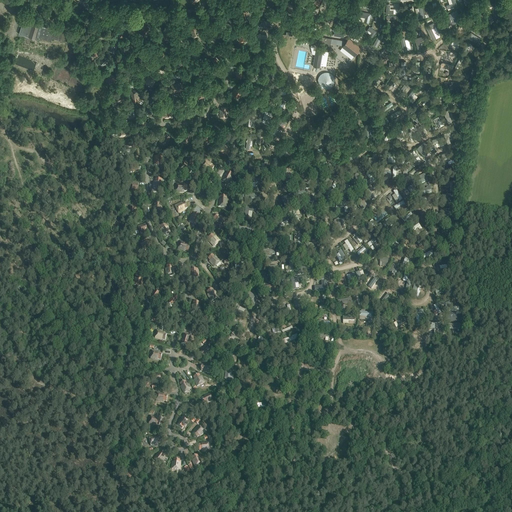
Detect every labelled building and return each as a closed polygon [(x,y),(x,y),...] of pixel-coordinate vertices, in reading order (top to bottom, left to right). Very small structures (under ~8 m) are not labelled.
[(366,9),(372,10),(374,3),(367,1),(366,9)] [(248,12),(247,9),(242,10),(243,13),(241,13),(243,21),(251,18),(249,11),(248,12)] [(211,20),(218,17),(216,10),(208,13),(211,20)] [(461,21),(457,11),(450,14),(454,24),(461,21)] [(494,19),(487,14),(485,17),(492,22),(494,19)] [(68,39),(70,34),(23,19),(19,34),(38,40),(39,38),(51,41),(52,38),(63,41),(64,38),(68,39)] [(437,39),(430,24),(426,27),(432,41),(437,39)] [(151,28),(147,25),(146,28),(144,26),(140,33),(146,37),(150,31),(149,31),(151,28)] [(197,28),(196,25),(191,26),(192,29),(190,30),(193,37),(200,34),(198,27),(197,28)] [(121,38),(125,31),(118,28),(114,34),(121,38)] [(484,34),(475,29),(473,32),(482,37),(484,34)] [(98,40),(106,37),(103,30),(96,32),(98,40)] [(219,32),(219,30),(212,30),(212,38),(219,38),(219,37),(222,37),(222,32),(219,32)] [(422,31),(411,33),(416,51),(430,47),(424,34),(422,31)] [(240,42),(248,40),(247,32),(239,34),(240,42)] [(480,38),(471,33),(469,36),(478,41),(480,38)] [(373,44),(377,46),(382,37),(378,35),(373,44)] [(315,50),(313,66),(320,68),(322,50),(329,52),(331,39),(320,37),(318,45),(311,44),(310,47),(313,47),(313,50),(315,50)] [(414,48),(411,38),(404,40),(407,51),(414,48)] [(360,48),(349,39),(342,47),(354,56),(360,48)] [(114,53),(117,46),(110,43),(107,50),(114,53)] [(97,57),(99,49),(92,47),(89,54),(97,57)] [(218,58),(224,55),(221,48),(214,52),(218,58)] [(238,61),(246,60),(244,52),(236,54),(238,61)] [(328,67),(331,54),(326,52),(322,66),(328,67)] [(164,61),(163,53),(155,54),(156,61),(157,60),(157,64),(162,63),(162,61),(164,61)] [(180,57),(179,54),(178,54),(175,57),(176,59),(174,60),(177,67),(184,63),(181,57),(180,57)] [(102,67),(108,62),(103,56),(97,61),(102,67)] [(223,77),(224,73),(222,72),(223,70),(215,67),(212,75),(219,77),(219,76),(223,77)] [(272,77),(267,69),(264,71),(269,79),(272,77)] [(237,80),(244,78),(243,70),(235,72),(237,80)] [(113,84),(116,77),(109,74),(106,81),(113,84)] [(154,79),(156,76),(152,74),(151,76),(149,75),(145,82),(152,86),(155,80),(154,79)] [(426,85),(417,79),(415,83),(424,88),(426,85)] [(179,86),(179,84),(171,85),(172,92),(179,91),(179,90),(182,90),(182,85),(179,86)] [(238,98),(242,92),(236,87),(231,94),(238,98)] [(197,99),(205,97),(202,89),(195,92),(197,99)] [(138,97),(138,90),(130,90),(130,97),(131,97),(132,101),(136,100),(136,98),(138,97)] [(120,96),(120,94),(112,96),(114,103),(121,101),(121,100),(124,100),(123,95),(120,96)] [(393,105),(391,102),(384,107),(386,110),(393,105)] [(154,108),(155,105),(150,104),(150,106),(148,106),(145,113),(153,115),(155,109),(154,108)] [(192,110),(192,107),(184,108),(185,116),(192,115),(192,114),(195,114),(194,109),(192,110)] [(226,111),(227,108),(222,107),(222,110),(220,110),(219,117),(226,118),(227,111),(226,111)] [(401,115),(399,111),(390,116),(392,120),(401,115)] [(390,121),(384,114),(381,116),(386,124),(390,121)] [(443,126),(438,117),(434,119),(438,128),(443,126)] [(127,130),(127,128),(119,128),(120,136),(127,136),(127,135),(130,135),(130,130),(127,130)] [(189,137),(190,134),(186,132),(185,135),(183,134),(181,141),(188,144),(190,137),(189,137)] [(209,138),(210,135),(206,133),(205,135),(203,135),(200,142),(208,145),(210,138),(209,138)] [(169,136),(166,134),(164,136),(162,134),(158,141),(165,145),(168,139),(169,136)] [(226,154),(229,150),(227,149),(228,147),(222,142),(217,149),(223,153),(223,152),(226,154)] [(293,152),(287,142),(284,144),(289,154),(293,152)] [(130,146),(129,144),(122,147),(124,154),(131,152),(130,151),(134,150),(132,146),(130,146)] [(351,160),(354,158),(349,149),(346,151),(351,160)] [(162,164),(162,157),(155,156),(154,164),(162,164)] [(211,172),(213,168),(211,167),(212,165),(205,161),(201,167),(207,171),(208,170),(211,172)] [(130,171),(138,171),(138,163),(130,164),(130,171)] [(189,175),(192,171),(190,169),(191,168),(185,163),(180,169),(186,173),(187,173),(189,175)] [(290,182),(284,170),(281,172),(287,184),(290,182)] [(231,177),(233,174),(229,172),(228,175),(226,174),(222,181),(229,184),(232,178),(231,177)] [(376,180),(369,172),(366,174),(373,183),(376,180)] [(336,177),(332,174),(324,182),(328,186),(336,177)] [(161,182),(161,179),(157,178),(156,181),(154,181),(154,189),(161,189),(162,182),(161,182)] [(375,198),(369,190),(366,192),(372,200),(375,198)] [(400,202),(403,200),(397,190),(394,192),(400,202)] [(226,200),(226,197),(221,196),(221,199),(219,199),(219,206),(226,207),(227,200),(226,200)] [(285,197),(281,199),(286,209),(290,207),(285,197)] [(315,203),(313,199),(301,203),(303,207),(315,203)] [(405,205),(403,201),(394,207),(396,210),(405,205)] [(183,204),(182,202),(175,206),(178,213),(184,210),(184,209),(187,207),(185,203),(183,204)] [(160,206),(160,203),(155,203),(155,206),(153,206),(153,213),(161,213),(161,206),(160,206)] [(131,212),(138,211),(137,204),(130,205),(131,212)] [(198,218),(199,216),(195,213),(194,216),(192,215),(188,222),(195,225),(198,219),(198,218)] [(381,221),(388,216),(385,213),(379,218),(381,221)] [(413,215),(411,213),(404,219),(406,221),(413,215)] [(219,217),(217,215),(214,218),(215,220),(214,221),(219,227),(225,222),(220,217),(219,217)] [(377,226),(372,219),(369,221),(374,228),(377,226)] [(140,234),(147,231),(145,224),(137,226),(140,234)] [(167,227),(166,224),(161,226),(162,228),(160,229),(163,236),(171,233),(168,226),(167,227)] [(412,233),(421,227),(419,224),(410,230),(412,233)] [(371,233),(365,226),(362,228),(368,236),(371,233)] [(363,242),(356,234),(354,236),(360,244),(363,242)] [(214,237),(212,235),(208,237),(210,239),(208,241),(213,247),(219,242),(215,236),(214,237)] [(377,241),(374,238),(367,244),(370,247),(377,241)] [(149,242),(148,240),(141,244),(145,251),(151,247),(150,246),(153,245),(151,241),(149,242)] [(188,251),(190,247),(187,246),(188,244),(181,241),(178,249),(185,251),(185,250),(188,251)] [(354,250),(348,241),(344,243),(350,252),(354,250)] [(366,250),(364,248),(357,253),(359,256),(366,250)] [(425,259),(434,254),(433,251),(423,256),(425,259)] [(214,257),(212,255),(209,258),(211,260),(209,261),(214,267),(220,262),(215,257),(214,257)] [(172,268),(172,265),(168,265),(168,268),(166,268),(166,276),(174,275),(173,268),(172,268)] [(397,267),(393,265),(388,272),(392,275),(397,267)] [(190,277),(198,277),(197,269),(190,270),(190,277)] [(142,285),(142,278),(135,277),(134,285),(142,285)] [(377,295),(384,287),(378,282),(372,290),(377,295)] [(262,288),(263,293),(276,290),(274,284),(262,288)] [(213,292),(212,289),(208,291),(209,293),(207,294),(210,301),(217,298),(214,292),(213,292)] [(159,294),(155,291),(154,293),(152,292),(148,298),(154,303),(158,297),(157,296),(159,294)] [(176,305),(178,297),(170,295),(169,303),(176,305)] [(255,304),(248,296),(245,299),(252,307),(255,304)] [(393,308),(396,310),(403,301),(400,298),(393,308)] [(426,319),(421,310),(418,312),(423,321),(426,319)] [(396,328),(406,323),(402,316),(392,321),(396,328)] [(440,327),(439,319),(430,319),(431,328),(440,327)] [(284,336),(297,330),(295,327),(283,332),(284,336)] [(165,340),(167,334),(161,333),(162,332),(157,330),(155,338),(162,340),(162,339),(165,340)] [(299,337),(297,333),(283,339),(285,343),(299,337)] [(189,343),(191,336),(184,334),(182,338),(183,338),(181,344),(187,345),(188,342),(189,343)] [(270,342),(261,335),(258,338),(267,345),(270,342)] [(208,354),(211,351),(206,345),(201,350),(202,350),(199,353),(203,357),(207,353),(208,354)] [(161,359),(162,354),(156,353),(157,352),(152,351),(151,358),(157,360),(158,359),(161,359)] [(211,372),(211,364),(204,364),(204,365),(201,365),(201,371),(206,371),(206,372),(211,372)] [(163,380),(162,374),(157,375),(157,374),(152,375),(154,383),(160,381),(160,380),(163,380)] [(200,377),(199,374),(194,377),(196,381),(195,382),(197,386),(204,382),(201,376),(200,377)] [(188,385),(185,380),(180,383),(181,386),(181,387),(184,393),(191,389),(188,385)] [(166,401),(167,395),(162,394),(162,393),(157,393),(156,401),(163,401),(163,400),(166,401)] [(209,402),(213,400),(210,393),(204,396),(205,397),(202,398),(204,403),(209,401),(209,402)] [(159,425),(160,420),(155,418),(155,417),(151,416),(149,424),(156,425),(156,424),(159,425)] [(186,424),(189,421),(183,416),(179,421),(180,422),(178,424),(182,428),(185,424),(186,424)] [(200,436),(205,431),(199,426),(196,429),(197,429),(193,433),(197,437),(199,435),(200,436)] [(156,437),(155,436),(149,438),(151,445),(155,444),(155,443),(160,442),(159,436),(156,437)] [(209,450),(208,442),(204,443),(204,444),(198,444),(199,450),(202,450),(202,451),(209,450)] [(344,451),(349,448),(345,443),(340,446),(344,451)] [(165,455),(160,451),(159,454),(158,453),(154,459),(160,463),(163,460),(162,459),(165,455)] [(199,457),(197,455),(192,457),(194,462),(193,462),(195,467),(202,463),(199,457)] [(179,465),(180,459),(174,459),(174,462),(173,462),(172,469),(179,470),(180,465),(179,465)]
